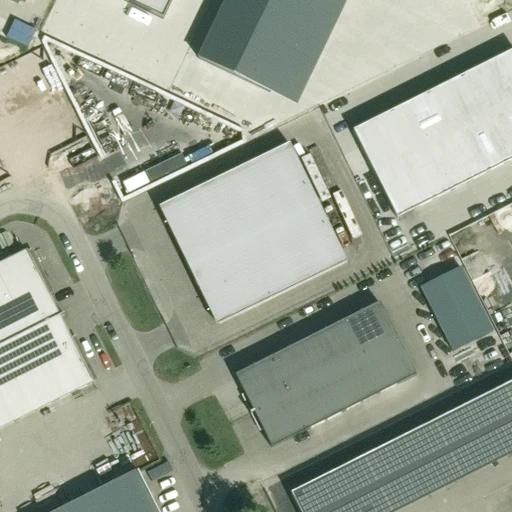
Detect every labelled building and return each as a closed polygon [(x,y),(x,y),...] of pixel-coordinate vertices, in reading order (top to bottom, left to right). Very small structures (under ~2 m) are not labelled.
[(118,0),(163,21),(172,0),(118,0)] [(225,0),(197,60),(269,95),(314,0),(225,0)] [(454,32),(465,53),(502,34),(491,13),(454,32)] [(511,52),(353,132),(397,220),(511,161),(511,52)] [(119,85),(91,99),(135,185),(208,148),(194,121),(119,85)] [(219,326),(223,324),(346,264),(346,263),(289,147),(289,146),(161,208),(219,326)] [(0,348),(59,318),(26,252),(0,264),(0,348)] [(460,269),(420,289),(453,354),(493,334),(460,269)] [(416,377),(379,305),(235,377),(244,395),(241,397),(259,433),(262,431),(271,450),(416,377)] [(59,318),(0,348),(0,430),(93,383),(59,318)] [(103,417),(92,419),(96,436),(107,434),(103,417)] [(75,443),(89,436),(81,421),(67,428),(75,443)] [(107,434),(117,453),(137,443),(128,424),(107,434)] [(157,511),(138,473),(59,511),(157,511)] [(298,511),(348,511),(330,475),(290,495),(298,511)]
